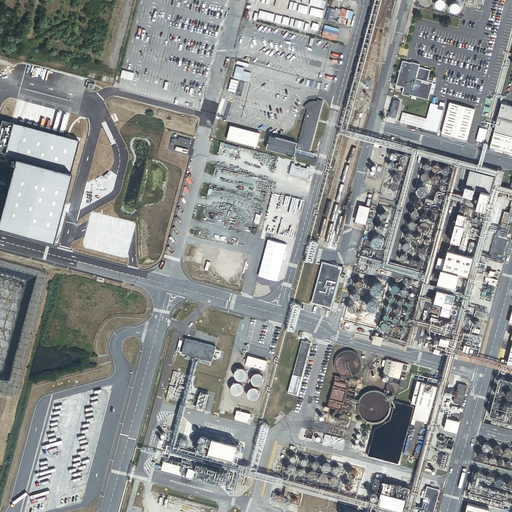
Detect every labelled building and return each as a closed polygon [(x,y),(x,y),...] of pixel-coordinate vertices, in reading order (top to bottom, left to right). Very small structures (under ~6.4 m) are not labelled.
[(446,6),(446,5),(446,3),(446,2),(446,1),(445,0),(437,0),(437,1),(436,2),(436,3),(436,5),(436,6),(437,7),(438,8),(439,8),(441,9),(442,9),(443,8),(444,8),(445,7),(446,6)] [(461,10),(461,9),(461,7),(461,6),(460,5),(459,4),(458,3),(457,3),(456,2),(455,2),(453,3),(452,4),(451,5),(451,6),(451,7),(451,9),(451,10),(452,11),(453,12),(454,12),(455,13),(457,13),(458,13),(459,12),(460,11),(461,10)] [(411,95),(429,99),(433,82),(428,81),(431,70),(420,67),(420,64),(411,62),(411,63),(403,61),(397,85),(405,87),(403,94),(411,96),(411,95)] [(134,73),(122,70),(120,77),(132,80),(134,73)] [(310,151),(324,101),(319,99),(318,101),(317,101),(313,100),(310,100),(310,102),(308,103),(307,104),(306,105),(306,107),(305,108),(308,108),(298,143),(297,148),(310,151)] [(396,118),(400,101),(394,99),(389,116),(396,118)] [(427,118),(424,128),(437,131),(445,103),(440,102),(439,105),(431,103),(427,118)] [(450,103),(442,133),(467,140),(475,110),(450,103)] [(511,105),(502,103),(491,148),(511,153),(511,105)] [(424,128),(427,118),(404,111),(401,121),(424,128)] [(77,140),(0,120),(0,154),(13,158),(0,209),(0,227),(51,240),(77,140)] [(261,133),(231,125),(227,139),(257,147),(261,133)] [(298,143),(270,136),(267,149),(295,156),(297,148),(298,143)] [(486,211),(495,177),(470,171),(464,196),(472,198),(475,190),(481,191),(477,208),(486,211)] [(428,193),(428,192),(428,191),(428,189),(427,188),(427,187),(425,186),(424,186),(423,186),(422,186),(420,186),(419,187),(418,188),(418,189),(418,191),(418,192),(418,193),(419,194),(420,195),(421,196),(422,196),(424,196),(425,196),(426,195),(427,194),(428,193)] [(441,195),(442,194),(442,193),(442,192),(441,190),(440,189),(439,189),(438,188),(437,188),(435,188),(434,189),(433,189),(432,190),(432,192),(431,193),(432,194),(432,195),(433,197),(434,197),(435,198),(436,198),(437,198),(439,198),(440,197),(441,197),(441,195)] [(366,223),(371,207),(361,204),(356,220),(366,223)] [(491,260),(503,263),(509,239),(507,238),(511,217),(511,214),(505,212),(499,236),(497,235),(491,260)] [(461,244),(468,216),(458,214),(452,242),(461,244)] [(431,227),(431,226),(431,225),(431,224),(430,222),(429,221),(428,221),(427,220),(426,220),(425,220),(423,221),(422,221),(421,222),(421,224),(421,225),(421,226),(421,227),(422,229),(423,229),(424,230),(425,230),(427,230),(428,230),(429,229),(430,229),(431,227)] [(381,248),(383,247),(384,246),(384,244),(385,242),(384,241),(383,239),(382,238),(380,238),(379,238),(377,238),(375,239),(374,241),(374,242),(374,244),(375,246),(376,247),(378,248),(379,248),(381,248)] [(287,245),(268,240),(258,276),(278,281),(287,245)] [(444,269),(469,276),(474,257),(449,250),(444,269)] [(323,262),(312,303),(331,308),(342,267),(323,262)] [(461,276),(443,271),(439,285),(458,290),(461,276)] [(497,287),(499,280),(491,278),(490,282),(489,284),(497,287)] [(381,295),(383,294),(384,293),(385,291),(385,290),(385,288),(384,286),(383,285),(381,284),(379,284),(378,285),(376,285),(375,287),(374,289),(374,290),(375,292),(376,294),(377,295),(379,295),(381,295)] [(493,299),(496,290),(485,286),(485,287),(483,287),(482,291),(484,292),(483,296),(493,299)] [(433,311),(451,316),(456,294),(439,290),(433,311)] [(376,311),(378,311),(379,310),(380,308),(380,306),(380,305),(379,303),(378,302),(377,301),(375,301),(373,301),(371,302),(370,303),(370,305),(370,307),(370,308),(371,310),(372,311),(374,311),(376,311)] [(382,344),(384,336),(375,334),(373,342),(382,344)] [(451,346),(452,339),(442,337),(440,343),(451,346)] [(216,347),(186,339),(182,353),(212,361),(216,347)] [(303,375),(312,342),(303,340),(294,373),(303,375)] [(361,369),(361,367),(362,365),(362,364),(362,362),(361,360),(361,359),(360,357),(359,356),(358,354),(357,353),(355,352),(354,351),(352,351),(351,350),(349,350),(347,350),(346,350),(344,351),(342,351),(341,352),(339,353),(338,354),(337,356),(336,357),(335,359),(335,360),(334,362),(334,364),(334,365),(335,367),(335,369),(336,370),(337,372),(338,373),(339,374),(341,375),(342,376),(344,377),(345,377),(347,377),(349,377),(350,377),(352,377),(354,376),(355,375),(357,374),(358,373),(359,372),(360,370),(361,369)] [(268,361),(248,356),(246,365),(265,370),(268,361)] [(410,364),(387,359),(383,379),(389,380),(391,375),(400,377),(401,369),(408,371),(410,364)] [(248,373),(247,371),(245,370),(243,369),(241,369),(240,369),(238,370),(237,372),(236,374),(236,376),(237,378),(238,379),(240,380),(242,381),(243,380),(245,380),(247,378),(248,377),(248,375),(248,373)] [(263,377),(262,375),(261,374),(259,373),(257,373),(255,373),(254,375),(252,376),(252,378),(252,380),(252,382),(254,383),(255,384),(257,385),(259,385),(261,384),(262,383),(263,381),(264,379),(263,377)] [(330,408),(341,411),(348,384),(339,381),(341,375),(335,374),(335,376),(336,376),(328,405),(326,405),(325,408),(330,409),(330,408)] [(429,422),(439,385),(419,379),(412,402),(417,403),(413,418),(417,418),(429,422)] [(243,387),(242,386),(241,384),(239,383),(237,383),(235,384),(234,385),(232,386),(232,388),(232,390),(232,392),(234,394),(235,395),(237,395),(239,395),(241,394),(242,393),(243,391),(244,389),(243,387)] [(468,386),(459,384),(455,403),(463,405),(468,386)] [(260,392),(259,390),(258,389),(256,388),(254,387),(252,388),(250,389),(249,391),(248,392),(248,394),(249,396),(250,398),(252,399),(254,399),(256,399),(258,398),(259,397),(260,395),(260,393),(260,392)] [(354,398),(356,389),(349,387),(347,396),(354,398)] [(390,406),(390,404),(390,402),(389,401),(392,398),(390,395),(387,397),(386,396),(386,395),(384,394),(383,393),(381,392),(379,391),(377,391),(375,390),(373,390),(371,391),(370,391),(368,392),(366,393),(364,394),(363,395),(362,397),(361,398),(360,400),(359,402),(359,404),(359,406),(359,408),(359,410),(360,412),(361,414),(362,415),(363,417),(364,418),(366,419),(368,420),(369,421),(371,421),(373,422),(375,422),(377,422),(379,421),(381,420),(383,419),(384,418),(386,417),(387,415),(388,414),(389,412),(390,410),(390,408),(390,406)] [(210,394),(201,391),(196,406),(205,409),(210,394)] [(251,414),(237,410),(235,420),(249,424),(251,414)] [(351,419),(351,418),(350,417),(350,415),(349,414),(348,413),(346,413),(345,413),(344,413),(342,413),(341,414),(340,415),(340,417),(339,418),(340,419),(340,421),(341,422),(342,423),(343,423),(344,424),(346,424),(347,424),(348,423),(349,422),(350,421),(351,419)] [(460,422),(448,419),(445,430),(457,434),(460,422)] [(239,447),(214,441),(210,456),(235,462),(239,447)] [(447,467),(450,454),(443,453),(440,465),(447,467)] [(183,467),(164,462),(162,470),(181,475),(183,467)] [(409,495),(411,489),(386,483),(380,506),(404,511),(408,500),(409,500),(410,495),(409,495)] [(434,511),(441,489),(428,485),(421,511),(434,511)] [(299,506),(301,497),(277,491),(275,500),(299,506)]
